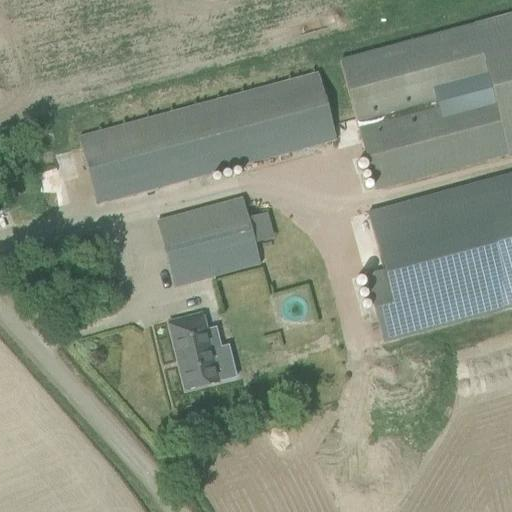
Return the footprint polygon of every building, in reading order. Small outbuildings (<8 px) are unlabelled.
[(511,15),(474,25),(339,62),(374,191),(509,155),(511,153),(511,15)] [(336,141),(318,74),(78,138),(97,205),(336,141)] [(364,276),(382,344),(511,309),(511,174),(367,214),(382,272),(364,276)] [(267,213),(247,219),(241,199),(156,222),(174,289),(259,266),(254,247),(275,241),(267,213)] [(185,392),(204,387),(218,383),(210,351),(219,349),(215,329),(205,332),(201,315),(168,324),(185,392)]
